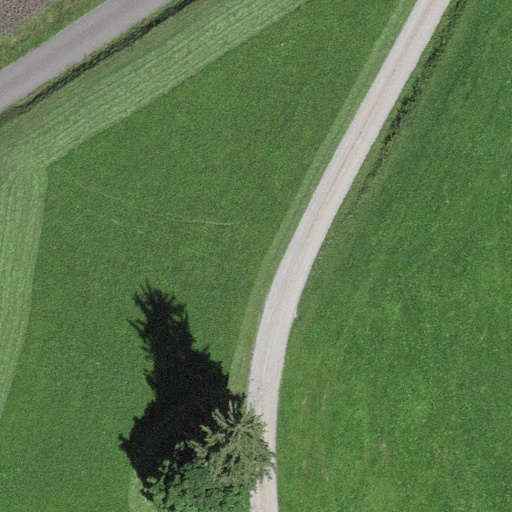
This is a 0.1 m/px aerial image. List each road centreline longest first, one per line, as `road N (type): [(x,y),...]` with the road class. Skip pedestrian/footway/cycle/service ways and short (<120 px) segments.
road 1 (track): [(266,511),(263,408),(277,313),(321,209),(438,0)]
road 2 (track): [(147,0),(0,98)]
